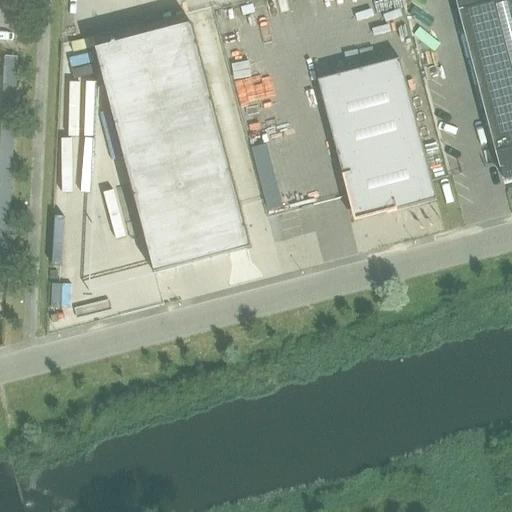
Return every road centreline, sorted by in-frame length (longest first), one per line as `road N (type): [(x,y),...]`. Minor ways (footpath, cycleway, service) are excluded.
road 1 (unknown): [(353,278),(295,123),(280,56),(287,25),(327,5),(371,4),(400,27),(428,96),(468,247)]
road 2 (unclassified): [(511,236),(0,370)]
